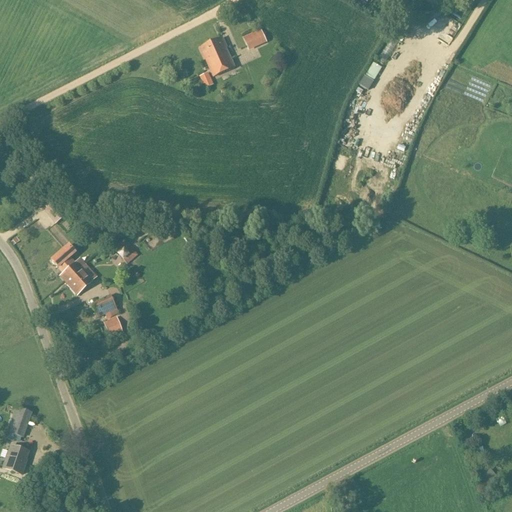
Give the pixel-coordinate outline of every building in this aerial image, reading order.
[(261,29),(243,38),(249,51),(267,43),(261,29)] [(214,78),(235,69),(226,49),(227,48),(223,39),(200,49),(205,60),(206,60),(214,78)] [(374,63),(367,75),(375,80),(382,68),(374,63)] [(206,90),(214,85),(208,74),(200,78),(206,90)] [(360,86),(371,90),(375,80),(365,75),(360,86)] [(511,183),(511,133),(495,177),(511,183)] [(54,199),(49,192),(37,202),(42,209),(54,199)] [(124,241),(113,250),(127,265),(137,256),(124,241)] [(70,259),(75,254),(68,246),(51,262),(57,270),(58,269),(63,275),(60,277),(77,297),(92,283),(76,264),(75,264),(70,259)] [(97,320),(116,310),(110,297),(91,306),(97,320)] [(104,321),(108,335),(122,332),(118,318),(104,321)] [(23,440),(32,414),(16,408),(7,434),(23,440)] [(25,463),(28,454),(11,447),(3,470),(22,476),(26,463),(25,463)]
